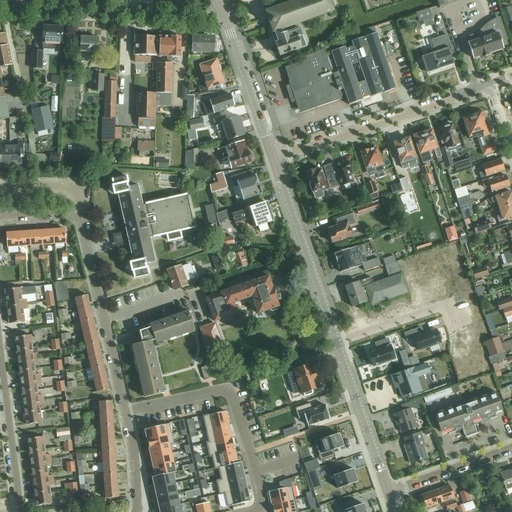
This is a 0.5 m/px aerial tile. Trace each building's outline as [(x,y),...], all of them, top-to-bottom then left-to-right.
[(315,18),(333,11),(329,0),(295,0),(265,11),(268,19),(267,19),(269,25),(270,25),(273,33),(274,32),(276,36),(287,32),(285,28),(307,21),(308,26),(317,23),(315,18)] [(436,0),(438,5),(439,9),(440,8),(444,6),(455,1),(455,0),(436,0)] [(506,23),(511,21),(511,11),(510,6),(501,9),(506,23)] [(429,9),(416,13),(418,21),(432,17),(429,9)] [(473,35),(471,36),(472,40),(468,41),(474,59),(482,56),(482,57),(483,57),(483,58),(488,57),(488,55),(489,55),(488,54),(503,49),(500,41),(506,39),(499,18),(496,20),(493,21),(490,23),(487,25),(481,31),(480,30),(479,31),(480,32),(478,33),(476,34),(473,35)] [(374,26),(360,31),(342,37),(344,41),(362,36),(375,31),(374,26)] [(61,43),(62,28),(45,27),(44,49),(55,49),(55,43),(61,43)] [(299,28),(287,32),(276,36),(278,42),(274,43),(279,56),(306,47),(306,46),(307,44),(304,37),(302,36),(301,33),(299,28)] [(0,34),(0,74),(3,74),(1,67),(13,65),(6,33),(0,34)] [(331,55),(326,56),(324,50),(305,57),(306,60),(285,68),(289,81),(288,81),(292,93),(296,92),(303,112),(342,98),(341,97),(345,96),(348,105),(363,100),(362,98),(369,96),(370,98),(395,89),(376,33),(351,42),(352,46),(345,49),(345,47),(330,52),(331,55)] [(452,64),(449,54),(454,52),(450,41),(447,42),(445,34),(433,39),(436,49),(433,50),(423,53),(430,73),(439,70),(439,69),(452,64)] [(100,59),(101,51),(98,51),(99,38),(82,37),(81,52),(94,52),(94,58),(100,59)] [(158,37),(136,37),(135,56),(157,57),(158,37)] [(160,57),(166,57),(166,62),(158,62),(156,106),(171,106),(171,94),(173,63),(172,63),(171,57),(181,57),(181,37),(172,37),(160,37),(160,57)] [(193,50),(190,50),(188,50),(188,60),(202,61),(202,59),(205,59),(205,52),(214,53),(214,52),(213,52),(213,45),(211,45),(211,39),(194,38),(193,50)] [(32,51),(31,68),(42,69),(44,51),(32,51)] [(200,65),(205,78),(221,73),(217,61),(208,64),(208,62),(200,65)] [(225,84),(221,73),(205,78),(207,85),(199,88),(202,96),(211,94),(210,91),(217,89),(216,87),(225,84)] [(104,74),(94,74),(93,90),(104,91),(104,74)] [(59,84),(60,76),(51,76),(51,84),(59,84)] [(2,80),(0,80),(0,120),(10,119),(2,80)] [(107,81),(106,117),(102,117),(101,142),(114,142),(114,138),(121,138),(121,129),(115,128),(117,82),(116,82),(109,81),(107,81)] [(155,93),(138,93),(137,119),(138,119),(138,127),(155,127),(155,93)] [(230,94),(215,99),(209,101),(213,113),(219,111),(234,106),(230,94)] [(188,95),(186,119),(194,118),(194,104),(194,103),(200,102),(199,95),(194,95),(188,95)] [(48,106),(31,110),(36,132),(48,129),(46,121),(51,120),(48,106)] [(484,112),(463,119),(470,139),(477,136),(483,155),(496,151),(494,143),(493,144),(490,134),(491,134),(484,112)] [(21,135),(28,133),(24,115),(17,117),(21,135)] [(228,140),(244,134),(238,116),(226,119),(225,115),(214,119),(220,137),(226,135),(228,140)] [(443,135),(441,136),(439,137),(442,144),(445,143),(446,146),(439,149),(444,162),(440,164),(442,171),(447,169),(446,168),(454,166),(449,151),(454,150),(452,145),(458,143),(452,124),(440,128),(443,135)] [(195,146),(205,143),(199,125),(189,129),(195,146)] [(423,132),(428,150),(434,149),(437,158),(438,162),(442,161),(431,129),(423,132)] [(415,135),(414,135),(423,162),(431,160),(428,150),(423,132),(421,133),(420,132),(416,134),(415,135)] [(59,161),(59,154),(50,154),(50,155),(36,154),(33,135),(28,136),(33,161),(50,162),(50,161),(59,161)] [(402,140),(394,143),(402,168),(409,166),(410,166),(410,167),(417,165),(417,163),(415,157),(409,138),(407,138),(406,137),(402,138),(402,140)] [(0,167),(11,167),(10,147),(2,147),(2,141),(0,141),(0,167)] [(22,156),(23,156),(23,141),(18,141),(18,147),(10,147),(11,167),(22,166),(22,156)] [(137,141),(137,151),(139,151),(145,152),(153,152),(153,142),(150,142),(137,141)] [(233,167),(251,161),(245,141),(220,149),(223,158),(229,156),(233,167)] [(376,173),(383,170),(381,164),(382,164),(376,147),(369,150),(369,149),(360,152),(366,168),(374,165),(376,173)] [(198,163),(198,148),(194,150),(194,149),(185,152),(184,170),(193,170),(193,163),(198,163)] [(468,159),(461,161),(464,169),(471,167),(468,159)] [(504,170),(501,159),(482,165),(484,171),(479,173),(480,178),(504,170)] [(328,179),(324,180),(320,168),(316,170),(315,169),(314,169),(312,168),(308,169),(307,172),(305,172),(312,192),(313,191),(314,196),(317,198),(323,196),(323,194),(322,190),(340,184),(340,185),(343,184),(345,185),(350,183),(350,182),(350,181),(353,180),(348,166),(336,171),(332,162),(323,166),(328,179)] [(431,175),(427,165),(421,167),(424,177),(426,176),(426,178),(430,177),(430,175),(431,175)] [(243,173),(231,177),(233,185),(238,184),(243,200),(262,193),(262,192),(263,190),(262,187),(259,185),(256,175),(254,170),(243,173)] [(481,180),(483,187),(484,189),(490,187),(491,192),(510,186),(506,175),(494,178),(494,176),(481,180)] [(130,243),(134,263),(130,263),(132,272),(133,272),(135,278),(150,275),(148,268),(147,268),(146,264),(155,262),(150,237),(167,233),(169,241),(184,237),(182,230),(196,227),(189,194),(143,206),(138,185),(129,188),(128,183),(129,183),(128,176),(113,179),(114,186),(113,186),(115,195),(119,194),(128,233),(120,235),(122,245),(130,243)] [(400,179),(399,180),(403,192),(397,194),(398,195),(399,194),(400,199),(410,195),(409,190),(411,189),(409,185),(408,185),(405,177),(404,178),(405,178),(400,179)] [(454,190),(461,188),(458,179),(451,181),(454,190)] [(374,180),(366,183),(370,194),(378,192),(374,180)] [(499,208),(511,203),(511,193),(511,191),(491,198),(492,203),(497,201),(499,208)] [(468,195),(457,199),(461,212),(473,208),(468,195)] [(378,200),(356,208),(358,216),(381,208),(378,200)] [(266,223),(273,221),(267,202),(232,214),(236,224),(237,226),(243,224),(243,222),(251,219),(254,228),(259,226),(261,232),(268,229),(266,223)] [(511,203),(499,208),(501,215),(497,216),(498,221),(511,216),(511,203)] [(213,205),(205,207),(209,226),(217,224),(213,205)] [(227,211),(217,214),(219,222),(229,218),(227,211)] [(336,226),(328,229),(329,233),(329,234),(328,236),(329,241),(331,241),(332,242),(351,236),(349,228),(357,225),(354,217),(353,212),(334,218),(336,223),(336,226)] [(488,219),(472,225),(475,234),(491,229),(488,219)] [(454,227),(444,230),(448,242),(457,239),(454,227)] [(511,244),(511,230),(508,232),(507,227),(493,231),(497,244),(511,240),(511,244)] [(65,229),(53,230),(54,244),(66,243),(65,229)] [(42,245),(54,244),(53,230),(41,231),(42,245)] [(31,245),(42,245),(41,231),(30,232),(31,245)] [(19,246),(31,245),(30,232),(18,233),(19,246)] [(7,247),(19,246),(18,233),(6,234),(7,247)] [(466,236),(459,238),(462,245),(469,243),(467,236),(466,236)] [(232,237),(222,239),(224,248),(234,246),(232,237)] [(364,271),(381,265),(378,258),(362,263),(356,246),(349,249),(349,248),(334,254),(336,261),(337,261),(340,272),(362,265),(364,271)] [(237,268),(247,265),(243,252),(242,252),(241,248),(233,251),(234,255),(233,255),(237,268)] [(511,250),(504,253),(507,264),(502,266),(503,270),(511,266),(511,261),(511,262),(511,261),(511,250)] [(383,301),(408,292),(397,262),(385,266),(389,278),(373,283),(371,277),(359,281),(345,286),(352,306),(370,300),(371,305),(372,304),(374,310),(385,306),(383,301)] [(168,270),(174,289),(175,290),(188,286),(187,282),(196,279),(190,263),(181,266),(168,270)] [(221,263),(214,265),(217,272),(223,270),(221,263)] [(489,275),(486,267),(472,272),(475,280),(474,280),(476,286),(483,284),(481,277),(489,275)] [(269,276),(222,292),(205,297),(214,322),(238,314),(233,301),(246,296),(247,299),(252,297),(258,314),(270,310),(273,312),(278,310),(279,307),(278,301),(273,288),(269,276)] [(26,300),(22,300),(21,296),(37,294),(36,286),(21,288),(20,288),(5,289),(7,307),(27,304),(26,300)] [(45,293),(46,302),(54,301),(53,292),(45,293)] [(75,298),(78,310),(90,307),(88,295),(75,298)] [(499,309),(511,305),(511,296),(497,302),(499,309)] [(27,304),(7,307),(9,324),(25,322),(31,321),(29,309),(28,309),(27,304)] [(511,306),(502,309),(505,316),(511,313),(511,306)] [(93,319),(90,307),(78,310),(81,322),(93,319)] [(164,392),(152,340),(155,339),(156,342),(195,330),(189,311),(150,323),(151,326),(139,329),(142,341),(132,343),(144,396),(164,392)] [(96,331),(93,319),(81,322),(83,333),(96,331)] [(492,320),(487,322),(490,330),(495,329),(492,320)] [(215,323),(201,328),(209,353),(224,348),(215,323)] [(420,327),(408,331),(415,351),(439,342),(434,330),(423,334),(420,327)] [(98,342),(96,331),(83,333),(86,345),(98,342)] [(15,338),(17,349),(32,347),(31,336),(15,338)] [(484,342),(487,348),(501,344),(499,337),(484,342)] [(377,351),(367,354),(371,367),(393,359),(387,339),(374,343),(377,351)] [(101,354),(98,342),(86,345),(89,357),(101,354)] [(501,344),(487,348),(490,357),(504,352),(501,344)] [(17,349),(18,360),(38,357),(37,353),(33,354),(32,347),(17,349)] [(104,366),(101,354),(89,357),(91,369),(104,366)] [(18,360),(19,370),(35,368),(34,363),(38,362),(38,357),(18,360)] [(236,357),(229,359),(232,366),(238,363),(236,357)] [(294,371),(286,374),(293,394),(302,391),(302,394),(303,393),(304,397),(313,394),(312,390),(319,388),(316,377),(317,377),(315,371),(314,371),(311,364),(309,365),(307,358),(302,360),(304,366),(300,368),(297,361),(294,362),(295,364),(292,365),(294,371)] [(497,363),(492,364),(495,374),(500,372),(497,363)] [(413,367),(391,375),(393,383),(396,382),(402,398),(421,391),(427,389),(426,386),(422,375),(430,372),(427,364),(414,368),(413,367)] [(201,368),(205,380),(215,377),(211,365),(201,368)] [(106,377),(104,366),(91,369),(94,380),(106,377)] [(19,370),(21,381),(40,379),(40,374),(35,375),(35,368),(19,370)] [(109,389),(106,377),(94,380),(96,392),(109,389)] [(21,381),(22,392),(37,390),(36,383),(41,383),(40,379),(21,381)] [(426,403),(452,394),(450,388),(423,397),(426,403)] [(22,392),(23,403),(43,400),(42,395),(38,395),(37,390),(22,392)] [(496,392),(433,413),(439,431),(446,429),(448,434),(456,431),(454,426),(460,424),(464,436),(465,437),(478,432),(474,419),(487,415),(489,420),(496,417),(494,412),(502,410),(496,392)] [(43,404),(43,400),(23,403),(25,414),(40,412),(39,404),(43,404)] [(112,401),(99,402),(100,415),(113,414),(112,401)] [(410,408),(414,407),(412,401),(401,405),(403,411),(393,414),(396,424),(398,424),(401,432),(417,427),(410,408)] [(314,403),(297,409),(301,420),(306,418),(309,427),(330,420),(325,406),(316,409),(314,403)] [(226,411),(203,416),(206,430),(229,425),(226,411)] [(41,423),(40,412),(25,414),(26,425),(41,423)] [(113,426),(113,414),(100,415),(101,427),(113,426)] [(193,419),(187,420),(190,433),(196,432),(193,419)] [(170,424),(145,429),(147,439),(172,434),(170,424)] [(229,425),(206,430),(209,442),(209,443),(231,438),(229,425)] [(114,438),(113,426),(101,427),(102,439),(114,438)] [(56,429),(57,438),(59,437),(70,436),(69,427),(56,429)] [(410,463),(427,457),(423,446),(425,445),(420,432),(406,437),(408,444),(404,445),(410,463)] [(172,434),(147,439),(149,449),(169,444),(169,445),(174,444),(172,434)] [(338,434),(314,442),(321,461),(335,456),(333,451),(343,447),(338,434)] [(28,439),(29,450),(45,448),(43,437),(28,439)] [(115,450),(114,438),(102,439),(102,451),(115,450)] [(209,442),(206,443),(210,457),(212,456),(234,451),(231,438),(209,443),(209,442)] [(169,444),(149,449),(151,458),(171,454),(169,445),(169,444)] [(46,455),(45,448),(29,450),(30,461),(50,459),(50,455),(46,455)] [(116,462),(115,450),(102,451),(103,462),(116,462)] [(234,451),(212,456),(215,469),(219,468),(237,463),(234,451)] [(171,454),(151,458),(153,467),(173,463),(171,454)] [(51,464),(50,459),(30,461),(32,472),(48,470),(47,465),(51,464)] [(316,459),(304,463),(307,472),(319,467),(316,459)] [(116,474),(116,462),(103,462),(104,474),(116,474)] [(237,463),(219,468),(221,480),(221,481),(244,475),(241,462),(237,463)] [(173,463),(153,467),(155,476),(155,477),(173,473),(176,473),(173,463)] [(340,467),(329,471),(331,476),(333,476),(338,489),(357,482),(353,469),(342,472),(340,467)] [(317,469),(307,472),(307,473),(310,480),(318,477),(319,477),(317,469)] [(48,476),(48,470),(32,472),(33,483),(53,481),(53,476),(48,476)] [(511,470),(508,472),(508,471),(500,473),(503,480),(502,480),(503,483),(505,489),(511,486),(511,470)] [(155,476),(152,477),(155,488),(175,483),(173,473),(155,477),(155,476)] [(117,485),(116,474),(104,474),(105,486),(117,485)] [(221,480),(217,481),(220,495),(224,494),(224,493),(247,488),(244,475),(221,481),(221,480)] [(495,475),(488,477),(491,484),(497,482),(495,475)] [(49,485),(54,485),(53,481),(33,483),(34,494),(50,492),(49,485)] [(175,483),(155,488),(157,499),(177,494),(175,483)] [(118,498),(117,485),(105,486),(105,498),(118,498)] [(449,485),(422,495),(426,507),(453,498),(449,485)] [(280,489),(269,492),(272,505),(295,500),(292,487),(291,487),(280,489)] [(247,488),(224,493),(224,494),(227,507),(250,502),(247,488)] [(459,493),(462,501),(463,502),(476,497),(472,488),(466,490),(459,493)] [(194,490),(192,491),(193,497),(200,496),(199,489),(194,490)] [(52,503),(50,492),(34,494),(36,505),(52,503)] [(177,494),(157,499),(159,509),(180,505),(177,494)] [(297,511),(295,500),(272,505),(273,511),(297,511)] [(456,505),(454,500),(445,503),(447,509),(456,505)] [(341,511),(339,511),(365,511),(363,504),(352,507),(350,502),(339,506),(341,511)]
